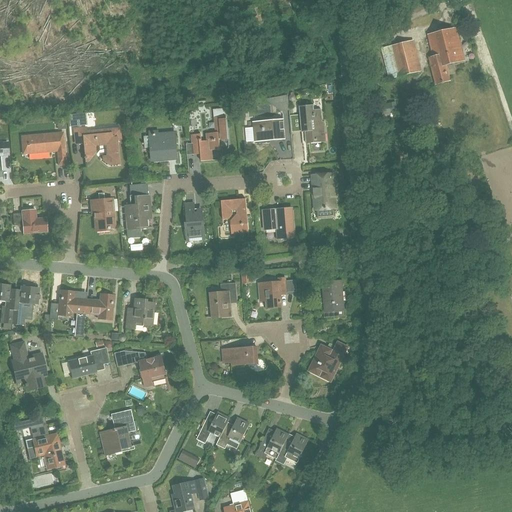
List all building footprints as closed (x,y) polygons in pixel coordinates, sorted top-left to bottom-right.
[(427,35),(432,57),(428,57),(435,85),(451,81),(447,66),(465,61),(457,27),(427,35)] [(413,40),(394,45),(402,75),(421,70),(413,40)] [(274,98),(274,107),(280,112),(289,111),(289,107),(288,95),(274,98)] [(295,95),(288,95),(289,107),(296,106),(295,95)] [(396,102),(391,103),(376,106),(378,117),(378,116),(380,127),(387,125),(385,115),(398,112),(396,102)] [(245,104),(236,104),(237,114),(245,113),(245,104)] [(300,106),(300,116),(302,132),(305,132),(306,143),(327,142),(325,121),(322,122),(321,109),(314,110),(313,105),(300,106)] [(215,109),(216,117),(217,133),(207,134),(208,141),(201,142),(200,134),(191,135),(192,155),(200,155),(201,161),(211,161),(210,151),(220,150),(219,140),(228,139),(226,116),(226,117),(225,108),(215,109)] [(86,113),(68,115),(69,127),(87,125),(86,113)] [(254,128),(245,128),(246,143),(284,140),(283,120),(253,122),(254,128)] [(82,136),(83,144),(85,162),(87,162),(96,152),(95,145),(107,143),(108,156),(102,157),(102,161),(108,166),(118,165),(116,140),(120,140),(119,129),(86,132),(86,128),(73,129),(74,135),(80,135),(82,136)] [(144,142),(142,142),(142,144),(144,144),(144,149),(151,148),(152,161),(163,160),(177,159),(175,133),(158,134),(158,132),(158,131),(149,132),(149,136),(143,137),(144,142)] [(26,136),(21,137),(22,155),(27,154),(57,152),(58,165),(66,165),(63,133),(26,136)] [(333,185),(332,175),(313,176),(316,210),(335,208),(334,197),(337,197),(336,185),(333,185)] [(130,206),(124,206),(127,238),(140,236),(139,228),(147,228),(146,220),(151,219),(150,204),(149,196),(148,196),(136,197),(135,185),(130,185),(131,197),(129,197),(130,206)] [(90,201),(91,208),(93,208),(95,229),(106,228),(106,229),(116,228),(114,199),(104,200),(103,193),(98,193),(99,200),(90,201)] [(220,201),(222,220),(228,220),(231,216),(230,209),(237,208),(238,218),(233,218),(230,221),(231,235),(249,233),(245,199),(220,201)] [(186,243),(205,241),(203,213),(195,214),(194,203),(185,204),(187,227),(185,228),(186,243)] [(271,213),(264,214),(265,229),(278,228),(278,238),(294,237),(292,209),(270,211),(271,213)] [(22,226),(23,234),(47,232),(46,219),(36,219),(35,210),(21,211),(21,214),(12,214),(13,226),(22,226)] [(279,283),(259,284),(260,297),(266,297),(267,308),(281,307),(280,295),(287,295),(285,278),(278,279),(279,283)] [(324,318),(344,317),(341,281),(324,282),(326,311),(324,311),(324,318)] [(3,323),(11,324),(12,311),(14,290),(9,289),(9,285),(0,283),(0,300),(5,301),(3,323)] [(221,294),(210,295),(212,318),(231,316),(229,299),(237,299),(236,283),(220,285),(221,294)] [(12,311),(11,324),(20,325),(21,313),(31,314),(32,305),(33,305),(35,305),(36,299),(38,299),(38,294),(37,294),(37,288),(21,286),(21,290),(14,290),(12,311)] [(58,309),(57,316),(71,317),(72,317),(72,314),(76,314),(78,314),(77,326),(84,327),(85,315),(86,300),(81,300),(81,294),(74,294),(75,292),(73,291),(72,291),(59,290),(58,304),(58,309)] [(86,300),(85,315),(91,315),(99,316),(98,320),(112,321),(113,314),(114,295),(101,294),(99,294),(99,301),(86,300)] [(136,300),(135,309),(134,312),(128,311),(126,329),(134,330),(135,322),(143,323),(142,325),(151,326),(153,304),(145,303),(145,301),(136,300)] [(23,343),(10,346),(14,363),(12,364),(16,381),(25,379),(27,391),(45,387),(42,378),(46,377),(40,354),(26,358),(23,343)] [(334,376),(346,351),(343,346),(336,346),(330,343),(328,347),(322,345),(318,353),(310,369),(320,373),(322,368),(325,370),(324,372),(334,376)] [(258,364),(257,347),(222,350),(223,364),(232,363),(232,366),(258,364)] [(69,362),(69,363),(72,379),(96,373),(96,371),(104,370),(100,350),(90,352),(91,357),(69,362)] [(146,354),(131,352),(134,364),(139,363),(143,380),(145,389),(153,387),(152,383),(168,379),(162,357),(148,360),(146,354)] [(145,412),(143,408),(141,406),(138,407),(136,410),(137,414),(140,416),(143,415),(145,412)] [(113,430),(101,433),(104,448),(113,446),(115,454),(132,450),(131,447),(128,434),(136,432),(135,427),(134,422),(133,417),(131,410),(124,412),(126,419),(113,422),(114,429),(113,429),(113,430)] [(203,427),(197,440),(205,444),(211,433),(220,437),(226,426),(228,422),(230,418),(218,412),(217,415),(212,423),(206,420),(206,421),(203,427)] [(43,416),(12,424),(14,431),(29,428),(34,446),(28,448),(30,459),(46,455),(49,467),(62,464),(59,450),(60,450),(57,434),(48,436),(43,416)] [(220,437),(217,445),(218,445),(223,448),(225,449),(227,444),(230,438),(240,443),(250,423),(237,417),(233,425),(232,429),(226,426),(220,437)] [(265,437),(255,456),(264,460),(267,454),(276,459),(284,443),(288,435),(276,429),(275,431),(271,440),(265,437)] [(297,465),(299,460),(309,440),(296,434),(294,438),(291,446),(284,443),(276,459),(275,462),(283,466),(286,459),(297,465)] [(183,451),(179,459),(195,467),(199,459),(183,451)] [(173,495),(176,511),(181,511),(195,509),(191,494),(198,493),(199,501),(209,499),(205,481),(198,483),(197,481),(173,486),(175,495),(173,495)] [(234,506),(224,508),(225,511),(250,511),(245,491),(231,494),(234,506)]
